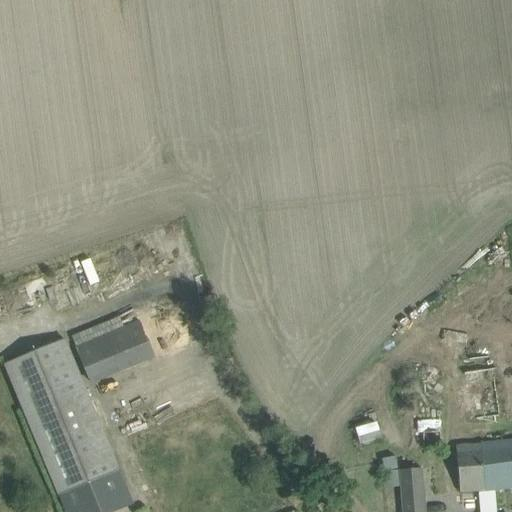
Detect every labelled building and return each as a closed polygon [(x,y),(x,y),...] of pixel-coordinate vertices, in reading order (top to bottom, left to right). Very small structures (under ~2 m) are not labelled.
[(120,316),(70,337),(74,348),(89,384),(137,365),(120,316)] [(115,511),(133,505),(91,406),(64,341),(5,365),(31,431),(65,511),(115,511)] [(386,421),(365,427),(369,444),(391,437),(386,421)] [(511,488),(511,441),(501,443),(501,438),(495,439),(495,443),(455,447),(458,473),(460,493),(479,491),(480,510),(495,509),(493,490),(511,488)] [(401,511),(426,511),(422,469),(383,472),(384,488),(400,487),(401,511)] [(56,494),(50,480),(35,487),(41,500),(56,494)]
